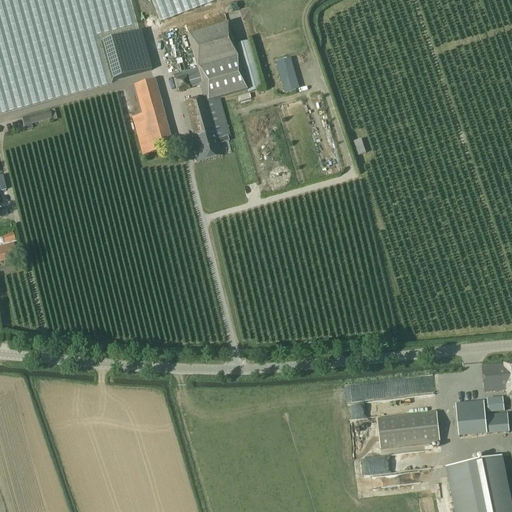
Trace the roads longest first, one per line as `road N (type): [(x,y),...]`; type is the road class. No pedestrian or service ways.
road 1 (tertiary): [(0,355),(255,368),(511,347)]
road 2 (unknown): [(53,359),(0,148)]
